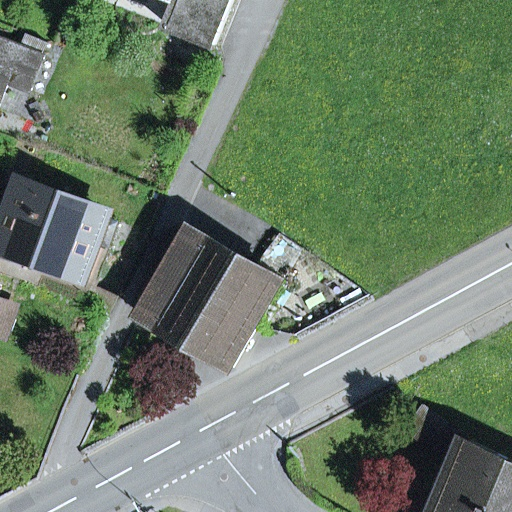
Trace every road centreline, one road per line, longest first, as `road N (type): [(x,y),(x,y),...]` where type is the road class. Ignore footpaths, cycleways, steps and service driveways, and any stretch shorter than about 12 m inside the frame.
road 1 (residential): [(266,0),(62,453),(64,501)]
road 2 (primary): [(511,263),(207,429)]
road 3 (primary): [(207,429),(64,501)]
